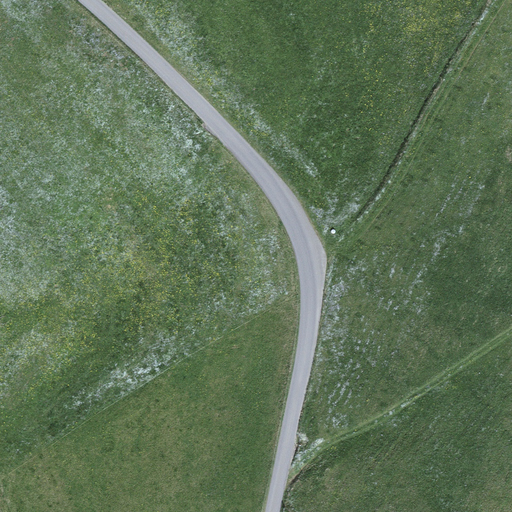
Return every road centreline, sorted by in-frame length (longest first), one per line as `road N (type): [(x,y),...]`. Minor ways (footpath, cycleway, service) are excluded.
road 1 (unclassified): [(267,511),(300,351),(307,255),(267,181),(89,0)]
road 2 (track): [(492,0),(382,197),(309,272)]
